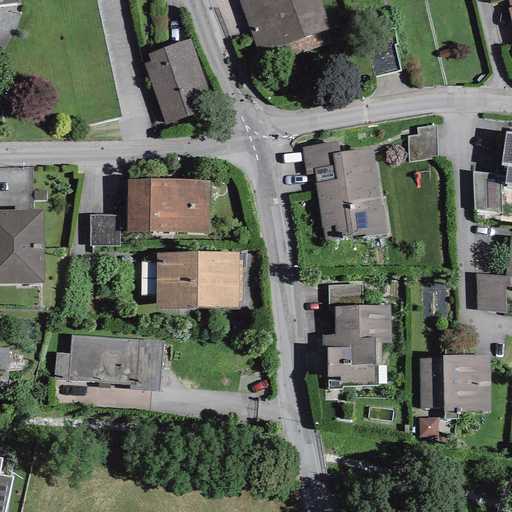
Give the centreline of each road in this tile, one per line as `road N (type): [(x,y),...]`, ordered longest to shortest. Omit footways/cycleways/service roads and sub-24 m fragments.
road 1 (residential): [(250,137),(262,174),(288,400),(315,511)]
road 2 (unknown): [(0,421),(223,430),(288,400)]
road 3 (residential): [(511,104),(417,104),(250,137)]
road 4 (residential): [(250,137),(202,149),(0,154)]
road 5 (residential): [(196,0),(250,137)]
